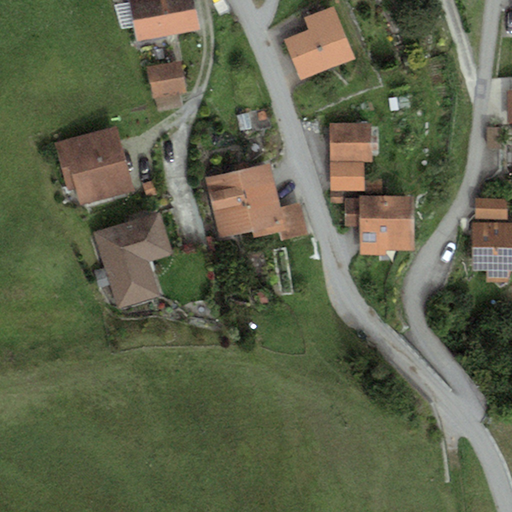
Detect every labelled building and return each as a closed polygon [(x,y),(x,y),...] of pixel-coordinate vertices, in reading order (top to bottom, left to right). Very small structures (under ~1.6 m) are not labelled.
[(169,36),(162,0),(134,0),(130,1),(138,42),(169,36)] [(199,30),(193,0),(162,0),(169,36),(199,30)] [(301,80),(355,59),(334,7),(304,19),(308,29),(284,39),(301,80)] [(180,60),(147,67),(157,114),(183,108),(180,94),(187,92),(180,60)] [(371,122),(330,123),(331,163),(365,162),(372,161),(371,122)] [(134,192),(115,127),(55,144),(68,190),(75,187),(81,207),(134,192)] [(500,147),(500,129),(488,129),(488,147),(500,147)] [(365,162),(331,163),(331,196),(365,195),(365,162)] [(299,204),(280,209),(270,164),(206,178),(219,239),(252,232),(254,239),(280,233),(281,239),(306,234),(299,204)] [(414,197),(359,197),(359,200),(345,200),(345,227),(359,227),(359,256),(386,256),(386,250),(414,250),(414,197)] [(475,219),(507,220),(507,199),(475,198),(475,219)] [(159,212),(93,233),(117,310),(159,297),(149,262),(172,254),(159,212)] [(511,224),(472,224),(472,271),(485,271),(485,284),(509,284),(509,272),(511,271),(511,224)]
